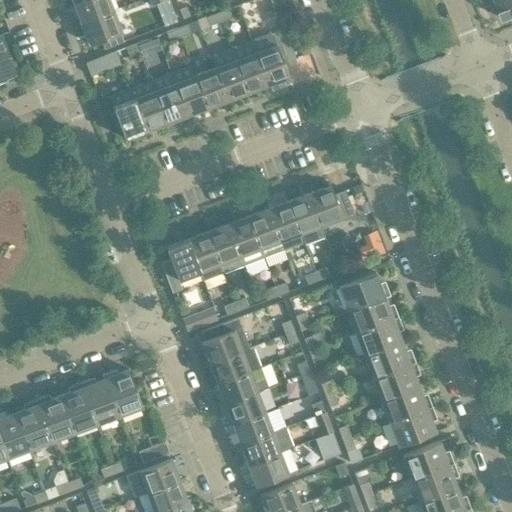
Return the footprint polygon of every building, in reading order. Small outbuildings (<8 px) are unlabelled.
[(78,0),(73,2),(81,22),(113,10),(109,0),(78,0)] [(511,0),(495,0),(503,19),(511,15),(511,0)] [(185,6),(179,9),(182,18),(189,16),(185,6)] [(232,18),(228,8),(217,12),(220,22),(232,18)] [(120,32),(121,31),(113,10),(81,22),(89,44),(100,39),(104,49),(124,41),(120,32)] [(176,22),(172,12),(162,16),(166,26),(176,22)] [(217,12),(207,16),(210,26),(220,22),(217,12)] [(191,33),(187,23),(176,27),(180,37),(191,33)] [(176,27),(166,31),(170,41),(180,37),(176,27)] [(288,76),(285,67),(296,62),(283,29),(251,41),(267,84),(288,76)] [(15,71),(1,34),(0,34),(0,82),(2,82),(0,77),(15,71)] [(151,48),(147,39),(136,43),(140,53),(151,48)] [(230,49),(247,92),(267,84),(251,41),(230,49)] [(303,54),(311,52),(307,41),(299,44),(303,54)] [(136,43),(126,47),(130,56),(140,53),(136,43)] [(211,56),(215,67),(227,100),(247,92),(230,49),(211,56)] [(85,62),(90,75),(120,64),(115,51),(85,62)] [(206,107),(194,75),(191,66),(171,73),(186,115),(206,107)] [(215,67),(194,75),(206,107),(227,100),(215,67)] [(186,115),(171,73),(150,81),(166,122),(186,115)] [(130,88),(134,98),(146,130),(166,122),(150,81),(130,88)] [(134,98),(130,88),(109,97),(112,106),(114,112),(110,114),(115,128),(120,127),(124,138),(146,130),(134,98)] [(344,190),(333,194),(329,185),(308,193),(320,225),(321,225),(340,217),(341,221),(354,216),(344,190)] [(320,225),(308,193),(288,200),(300,233),(300,232),(304,241),(305,243),(325,235),(321,225),(320,225)] [(288,200),(268,208),(280,240),(283,249),(304,241),(300,232),(300,233),(288,200)] [(363,213),(371,210),(367,201),(360,204),(363,213)] [(268,208),(248,215),(263,257),(283,249),(280,240),(268,208)] [(248,215),(227,223),(243,265),(263,257),(248,215)] [(227,223),(207,231),(223,272),(243,265),(227,223)] [(357,247),(363,262),(386,254),(378,230),(363,235),(366,244),(357,247)] [(207,231),(187,238),(199,271),(198,271),(202,280),(223,272),(207,231)] [(199,271),(187,238),(165,247),(170,258),(160,262),(168,282),(178,279),(198,271),(199,271)] [(329,275),(326,266),(315,271),(318,280),(329,275)] [(315,271),(304,275),(307,284),(318,280),(315,271)] [(375,272),(337,286),(346,309),(389,293),(385,285),(380,286),(375,272)] [(288,291),(285,282),(274,286),(278,295),(288,291)] [(264,290),(267,299),(278,295),(274,286),(264,290)] [(389,293),(346,309),(355,332),(397,316),(394,307),(389,309),(384,296),(389,294),(389,293)] [(244,297),(234,301),(237,311),(248,307),(244,297)] [(224,305),(227,315),(237,311),(234,301),(224,305)] [(217,318),(212,307),(181,319),(186,330),(217,318)] [(300,327),(308,324),(303,313),(295,316),(300,327)] [(396,326),(400,324),(397,316),(355,332),(363,354),(401,340),(396,326)] [(204,340),(201,341),(209,362),(248,348),(236,317),(201,331),(204,340)] [(290,320),(281,323),(285,334),(294,330),(290,320)] [(289,345),(298,341),(294,330),(285,334),(289,345)] [(311,335),(304,338),(308,349),(316,346),(311,335)] [(406,354),(401,340),(363,354),(372,376),(414,361),(411,352),(406,354)] [(260,366),(252,346),(248,348),(209,362),(217,383),(260,366)] [(313,361),(321,358),(316,346),(308,349),(313,361)] [(305,360),(296,363),(300,374),(309,371),(305,360)] [(417,369),(414,361),(372,376),(380,399),(418,385),(413,371),(417,369)] [(256,391),(268,387),(260,366),(217,383),(224,403),(256,391)] [(128,369),(113,374),(111,369),(103,373),(119,415),(142,406),(128,369)] [(304,385),(313,381),(309,371),(300,374),(304,385)] [(103,378),(91,383),(89,378),(80,381),(96,423),(119,415),(103,373),(101,373),(103,378)] [(333,391),(328,380),(320,383),(325,394),(333,391)] [(73,389),(60,394),(74,432),(96,423),(80,381),(71,385),(73,389)] [(423,399),(418,385),(380,399),(389,421),(431,405),(428,397),(423,399)] [(232,423),(264,411),(256,391),(224,403),(232,423)] [(330,406),(338,403),(333,391),(325,394),(330,406)] [(60,394),(46,400),(44,395),(35,398),(51,440),(74,432),(60,394)] [(15,411),(29,449),(51,440),(35,398),(26,402),(28,406),(15,411)] [(324,411),(320,400),(311,403),(316,415),(324,411)] [(430,416),(434,414),(431,405),(389,421),(398,445),(435,431),(430,416)] [(0,415),(0,440),(6,457),(29,449),(15,411),(1,417),(0,415)] [(240,443),(272,432),(264,411),(232,423),(240,443)] [(324,411),(316,415),(320,425),(323,435),(332,431),(324,411)] [(350,436),(346,424),(338,427),(342,439),(350,436)] [(293,446),(285,427),(272,432),(240,443),(247,464),(279,451),(293,446)] [(323,459),(340,453),(333,434),(316,441),(323,459)] [(347,452),(355,449),(350,436),(342,439),(347,452)] [(439,440),(401,455),(410,478),(452,462),(449,453),(444,455),(439,440)] [(138,451),(142,462),(168,452),(164,441),(138,451)] [(255,485),(287,473),(279,451),(247,464),(255,485)] [(171,458),(138,470),(146,492),(179,480),(171,458)] [(127,468),(124,460),(112,464),(115,473),(127,468)] [(338,476),(348,473),(344,462),(334,466),(338,476)] [(452,462),(410,478),(419,500),(456,486),(451,473),(456,471),(452,462)] [(112,464),(100,469),(103,477),(115,473),(112,464)] [(371,493),(362,469),(354,472),(363,496),(371,493)] [(56,486),(67,482),(64,476),(63,470),(57,473),(54,480),(56,486)] [(70,490),(82,485),(79,477),(67,482),(70,490)] [(154,511),(186,500),(179,480),(146,492),(154,511)] [(70,490),(67,482),(56,486),(59,494),(70,490)] [(291,482),(259,494),(265,511),(276,511),(299,503),(291,482)] [(360,504),(352,483),(342,487),(350,507),(360,504)] [(466,498),(461,500),(456,486),(419,500),(422,511),(455,511),(469,507),(466,498)] [(95,487),(86,490),(94,511),(103,508),(95,487)] [(35,503),(47,498),(44,490),(32,494),(35,503)] [(368,508),(376,505),(371,493),(363,496),(368,508)] [(0,511),(11,511),(20,509),(15,498),(0,503),(0,511)] [(299,503),(276,511),(315,511),(311,499),(299,504),(299,503)] [(190,511),(186,500),(154,511),(153,511),(190,511)] [(88,511),(86,503),(76,507),(77,511),(88,511)]
